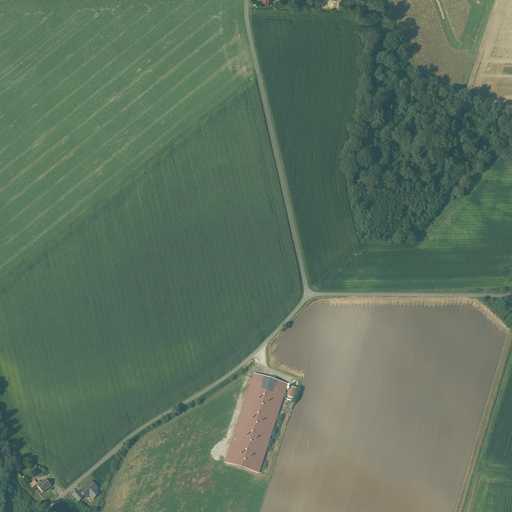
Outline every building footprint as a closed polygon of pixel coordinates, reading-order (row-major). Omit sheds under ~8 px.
[(253,374),(225,463),(259,474),(287,385),(253,374)] [(291,388),(287,398),(293,400),(296,390),(291,388)] [(50,487),(45,480),(37,487),(42,493),(50,487)] [(91,482),(81,491),(87,498),(89,496),(92,500),(99,494),(96,491),(97,489),(91,482)] [(82,498),(78,492),(73,496),(78,502),(82,498)]
